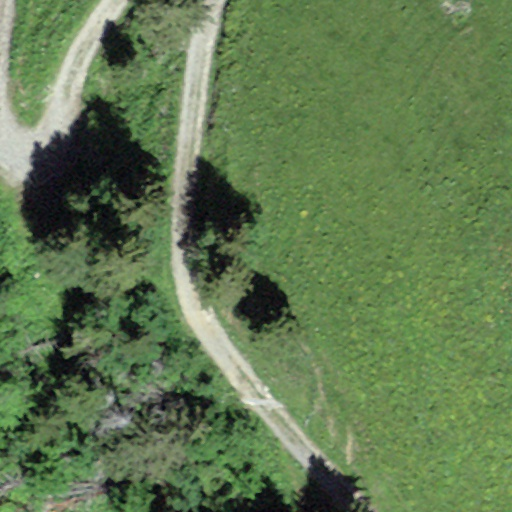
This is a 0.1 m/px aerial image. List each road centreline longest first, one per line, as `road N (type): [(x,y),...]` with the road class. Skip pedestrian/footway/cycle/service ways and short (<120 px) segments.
road 1 (track): [(218,0),(198,78),(192,293),(270,414),(360,511)]
road 2 (track): [(0,130),(29,198),(43,207),(60,203),(70,175),(65,93),(117,0)]
